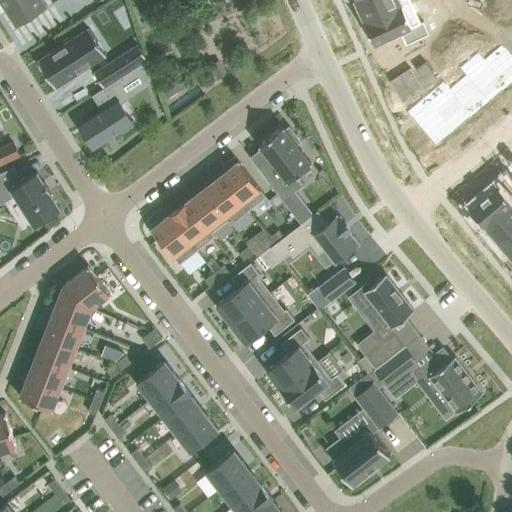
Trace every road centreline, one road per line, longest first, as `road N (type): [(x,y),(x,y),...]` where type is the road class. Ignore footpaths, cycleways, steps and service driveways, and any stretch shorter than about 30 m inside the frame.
road 1 (residential): [(317,511),(315,499),(177,327),(102,217)]
road 2 (residential): [(319,53),(102,217)]
road 3 (residential): [(102,217),(0,60)]
road 4 (residential): [(404,205),(319,53)]
road 5 (residential): [(511,341),(404,205)]
road 6 (residential): [(364,511),(445,457),(511,468)]
road 7 (residential): [(404,205),(511,118)]
road 8 (residential): [(102,217),(0,299)]
